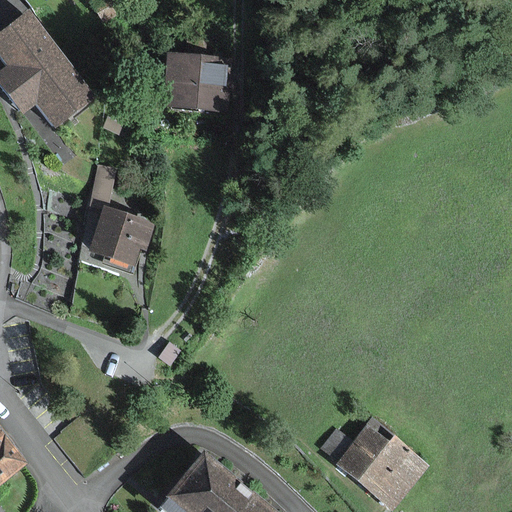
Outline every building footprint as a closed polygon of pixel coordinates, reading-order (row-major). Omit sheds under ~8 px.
[(29,23),(0,46),(0,56),(10,70),(0,77),(0,90),(24,121),(39,109),(61,137),(97,109),(29,23)] [(223,68),(169,65),(167,113),(221,116),(223,68)] [(110,220),(97,265),(144,279),(157,234),(110,220)] [(366,432),(339,470),(397,511),(398,511),(425,473),(366,432)] [(0,446),(0,494),(1,495),(30,472),(6,442),(0,446)] [(273,511),(209,461),(173,507),(179,511),(273,511)]
